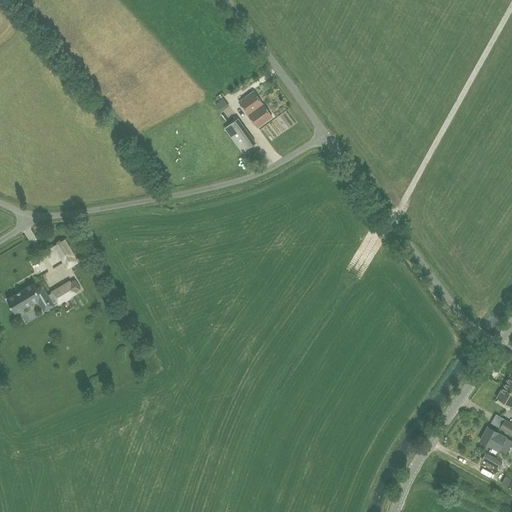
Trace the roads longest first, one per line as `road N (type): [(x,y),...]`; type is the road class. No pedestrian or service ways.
road 1 (unclassified): [(323,135),(248,176),(207,188),(55,216),(0,203)]
road 2 (unclassified): [(498,346),(466,322),(323,135)]
road 3 (tertiary): [(393,511),(498,346)]
road 4 (unclassified): [(323,135),(223,0)]
